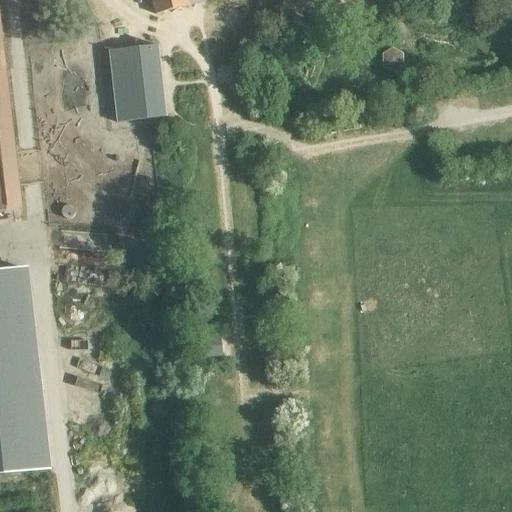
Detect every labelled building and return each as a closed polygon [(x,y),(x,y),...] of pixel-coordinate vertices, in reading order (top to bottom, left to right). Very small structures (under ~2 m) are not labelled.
[(151,0),(155,14),(205,2),(204,0),(151,0)] [(0,212),(19,210),(0,46),(0,212)] [(156,46),(109,51),(117,123),(165,118),(156,46)] [(25,270),(0,272),(0,475),(48,470),(25,270)] [(196,337),(197,359),(222,357),(221,335),(196,337)]
